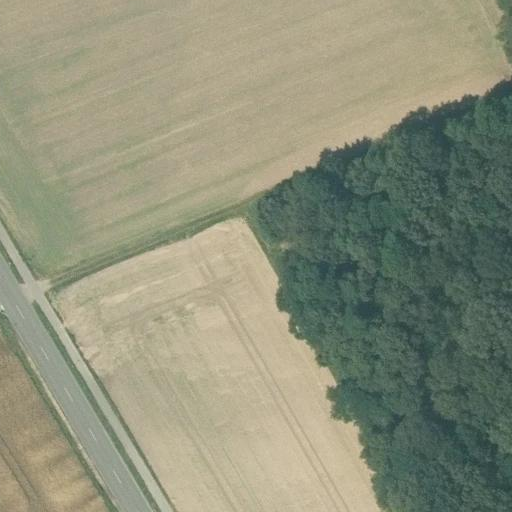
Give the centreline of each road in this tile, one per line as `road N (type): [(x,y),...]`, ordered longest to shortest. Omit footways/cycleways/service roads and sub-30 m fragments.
road 1 (track): [(511,110),(34,287)]
road 2 (secondary): [(10,297),(136,511)]
